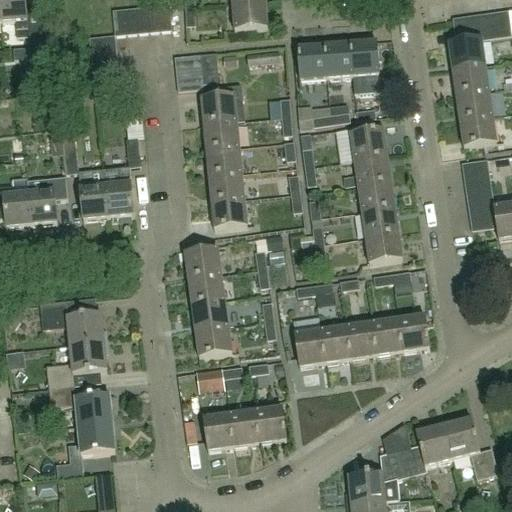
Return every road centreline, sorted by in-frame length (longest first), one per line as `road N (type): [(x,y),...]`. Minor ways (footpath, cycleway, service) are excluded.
road 1 (residential): [(459,369),(406,0)]
road 2 (residential): [(175,505),(140,253)]
road 3 (residential): [(140,253),(181,234),(164,48)]
road 4 (unclassified): [(305,471),(459,369)]
road 5 (residential): [(0,269),(140,253)]
